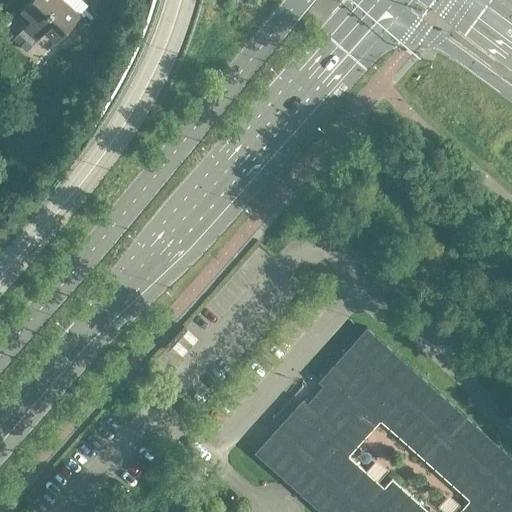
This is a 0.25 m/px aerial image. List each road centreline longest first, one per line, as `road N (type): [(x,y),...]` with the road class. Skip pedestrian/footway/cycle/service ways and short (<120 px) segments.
road 1 (unclassified): [(59,511),(295,253),(312,251),(361,287),(511,419)]
road 2 (secondary): [(0,430),(381,0)]
road 3 (secondary): [(299,0),(0,353)]
road 4 (tertiary): [(391,0),(511,95)]
